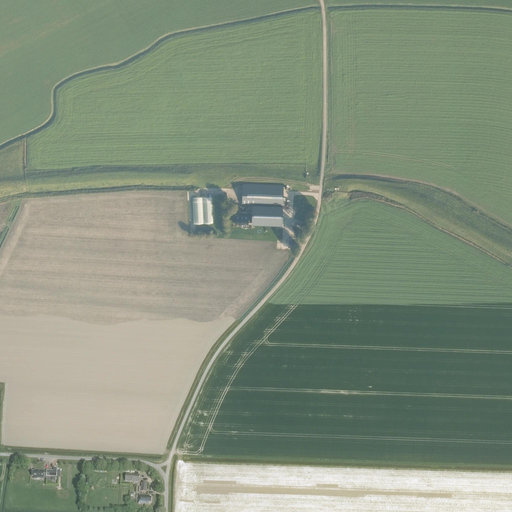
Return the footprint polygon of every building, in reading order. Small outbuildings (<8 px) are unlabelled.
[(235,215),(235,224),(243,224),(243,223),(248,224),(248,220),(252,221),(252,222),(282,223),(283,206),(282,206),(282,205),(283,205),(283,185),(243,184),(242,203),(274,204),(274,205),(253,205),(252,212),(239,211),(239,215),(235,215)] [(195,223),(214,222),(213,196),(193,197),(195,223)] [(56,477),(57,471),(46,471),(44,471),(44,470),(34,470),(34,472),(31,472),(31,476),(33,476),(33,479),(43,479),(43,474),(46,474),(46,476),(56,477)] [(146,492),(146,483),(141,483),(141,487),(139,487),(138,492),(146,492)] [(151,503),(151,498),(149,498),(149,496),(139,495),(139,504),(148,504),(148,503),(151,503)]
